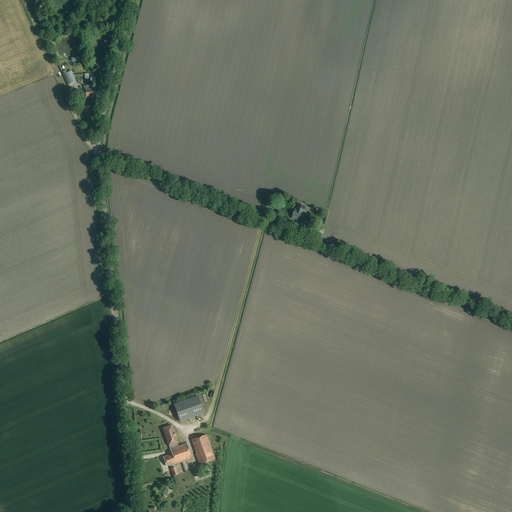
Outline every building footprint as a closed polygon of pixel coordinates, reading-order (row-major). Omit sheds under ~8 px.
[(66,74),(71,84),(76,81),(71,71),(66,74)] [(93,98),(92,89),(88,89),(88,86),(84,86),(84,90),(85,90),(86,98),(89,97),(90,98),(93,98)] [(293,217),(302,221),(305,213),(302,212),(303,210),(304,210),(306,206),(299,204),(298,208),(299,208),(298,210),(296,209),(293,217)] [(306,231),(321,237),(323,231),(309,225),(306,231)] [(173,404),(180,422),(204,414),(198,396),(173,404)] [(172,454),(163,457),(166,466),(170,465),(173,476),(178,474),(175,468),(174,468),(173,465),(175,464),(175,465),(192,459),(187,443),(178,446),(177,443),(178,443),(172,425),(162,428),(170,451),(170,450),(172,454)] [(196,454),(195,454),(199,465),(215,459),(206,435),(191,440),(196,454)]
